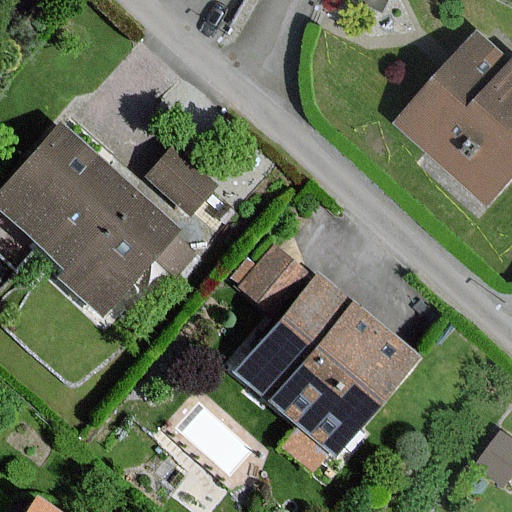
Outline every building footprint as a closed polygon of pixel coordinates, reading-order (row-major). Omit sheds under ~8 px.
[(511,59),(481,32),(400,124),(488,201),(511,173),(511,59)] [(73,130),(1,210),(118,313),(190,233),(73,130)] [(199,200),(213,163),(159,142),(145,179),(199,200)] [(282,235),(234,265),(253,295),(301,265),(282,235)] [(324,279),(242,374),(337,457),(420,361),(324,279)]
